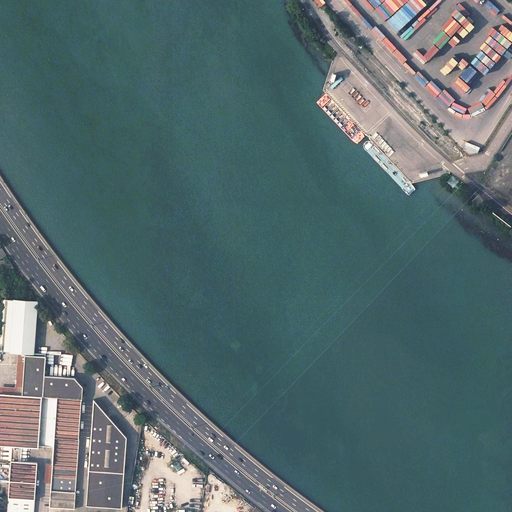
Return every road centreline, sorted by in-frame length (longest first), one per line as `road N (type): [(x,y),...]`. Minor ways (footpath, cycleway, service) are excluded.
road 1 (trunk): [(307,511),(159,386),(71,289),(0,191)]
road 2 (trunk): [(26,257),(161,411),(280,511)]
road 3 (unknown): [(333,0),(449,128),(480,133),(511,93)]
road 4 (unknown): [(307,0),(437,152)]
